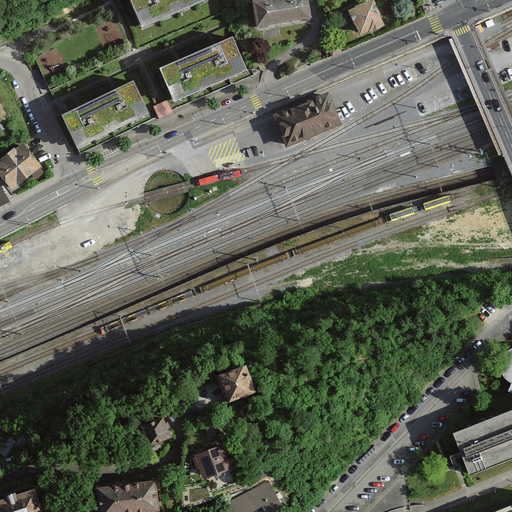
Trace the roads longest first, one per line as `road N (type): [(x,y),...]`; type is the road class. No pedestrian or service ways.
road 1 (secondary): [(74,185),(456,14)]
road 2 (residential): [(511,323),(329,511)]
road 3 (residential): [(74,185),(19,74),(0,64)]
road 4 (tertiary): [(511,145),(456,14)]
